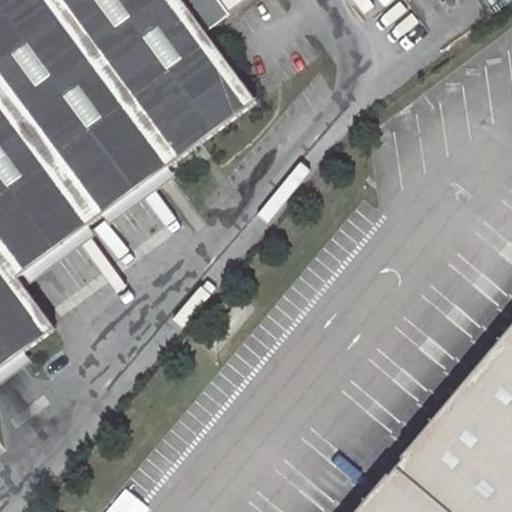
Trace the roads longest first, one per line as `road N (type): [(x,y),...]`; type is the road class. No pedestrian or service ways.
road 1 (unknown): [(353,0),(360,48),(349,109),(225,250),(0,467)]
road 2 (unknown): [(177,511),(511,124)]
